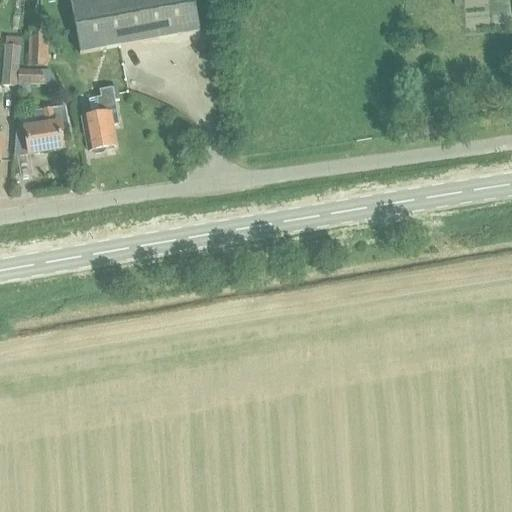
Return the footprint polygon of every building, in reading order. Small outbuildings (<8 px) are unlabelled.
[(68,0),(79,56),(196,34),(189,0),(68,0)] [(28,68),(47,68),(48,31),(28,31),(28,68)] [(16,86),(17,72),(20,50),(5,49),(1,88),(16,90),(16,86)] [(39,73),(17,72),(16,86),(45,87),(39,73)] [(109,128),(116,127),(109,90),(97,93),(98,100),(87,102),(91,119),(81,121),(87,154),(113,149),(109,128)] [(15,133),(12,159),(62,150),(60,140),(69,138),(63,108),(32,114),(35,129),(15,133)]
